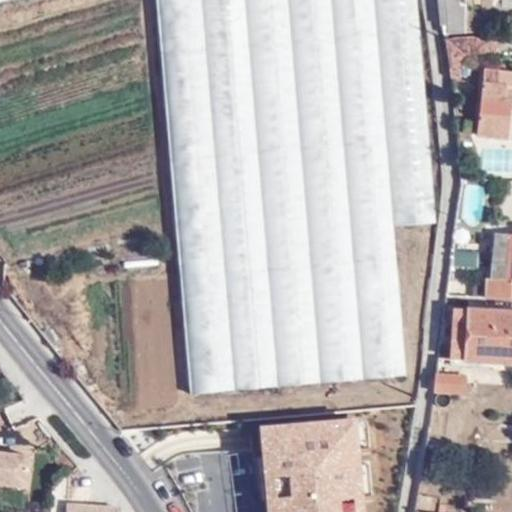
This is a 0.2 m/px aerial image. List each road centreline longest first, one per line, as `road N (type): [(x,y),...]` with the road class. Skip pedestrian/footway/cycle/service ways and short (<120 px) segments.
road 1 (residential): [(144,511),(0,314)]
road 2 (unknown): [(135,497),(165,453),(256,434)]
